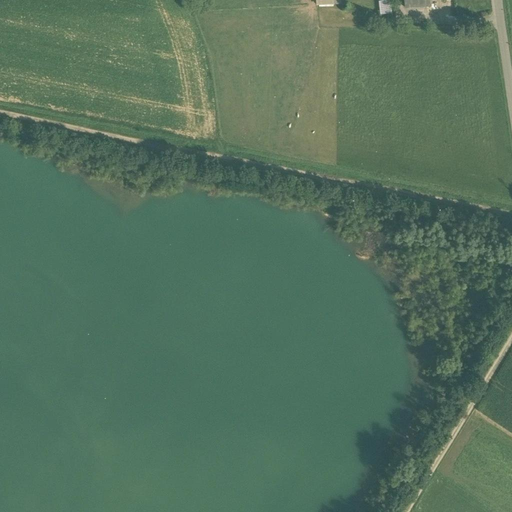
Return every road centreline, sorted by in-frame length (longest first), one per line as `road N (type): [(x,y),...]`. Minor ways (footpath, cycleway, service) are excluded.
road 1 (track): [(511,216),(0,113)]
road 2 (track): [(404,511),(511,334)]
